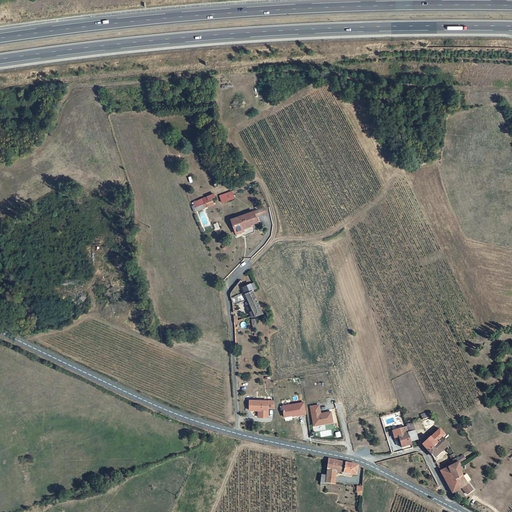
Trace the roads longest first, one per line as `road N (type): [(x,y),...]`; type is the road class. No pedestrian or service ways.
road 1 (motorway): [(0,61),(313,28),(511,23)]
road 2 (motorway): [(511,4),(312,7),(0,37)]
road 3 (tertiary): [(0,331),(151,403),(237,433)]
road 4 (residential): [(237,433),(226,290),(250,264)]
road 5 (track): [(250,264),(272,243),(274,223),(227,134)]
road 6 (tertiary): [(237,433),(362,462)]
road 7 (residential): [(451,506),(421,451),(362,462)]
